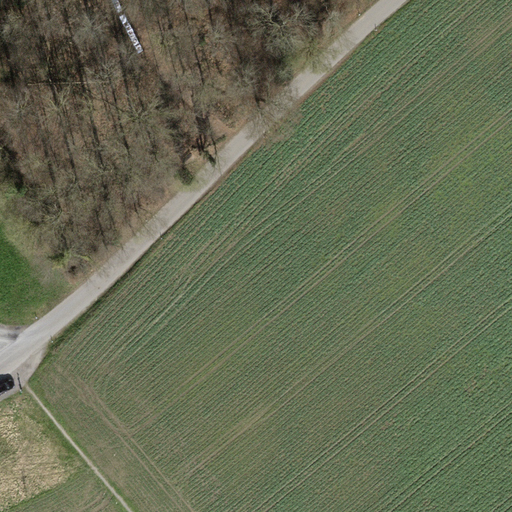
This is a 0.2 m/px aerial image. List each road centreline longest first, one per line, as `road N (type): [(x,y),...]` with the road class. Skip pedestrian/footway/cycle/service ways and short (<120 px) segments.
road 1 (unclassified): [(0,367),(118,271),(237,143),(394,0)]
road 2 (track): [(237,143),(150,53),(127,0)]
